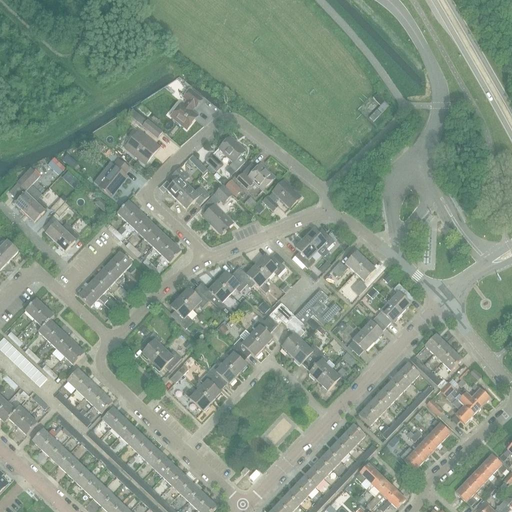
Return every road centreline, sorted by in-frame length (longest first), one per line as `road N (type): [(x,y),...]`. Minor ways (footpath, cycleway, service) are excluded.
road 1 (residential): [(209,259),(147,194),(224,120),(237,119),(324,189),(328,215)]
road 2 (residential): [(184,449),(264,367),(328,419)]
road 3 (tertiary): [(328,419),(443,301)]
road 4 (secondary): [(433,0),(511,137)]
road 5 (track): [(98,0),(54,56),(0,1)]
road 6 (residential): [(184,449),(105,374),(100,360),(112,341)]
road 7 (residential): [(410,511),(511,408)]
road 8 (residential): [(112,341),(164,287),(209,259)]
road 9 (secondary): [(511,111),(448,0)]
road 10 (tertiary): [(245,506),(328,419)]
